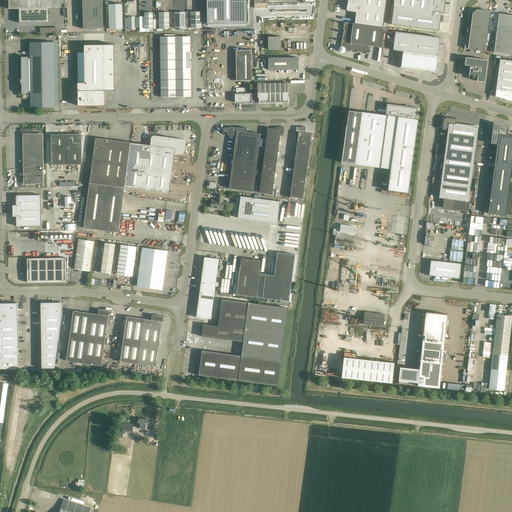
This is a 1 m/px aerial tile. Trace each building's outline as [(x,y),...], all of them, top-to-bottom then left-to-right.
[(59,8),(58,0),(8,0),(9,9),(19,9),(49,8),(59,8)] [(81,0),(82,2),(82,8),(102,8),(101,0),(81,0)] [(206,0),(207,24),(248,24),(247,0),(206,0)] [(354,24),(383,27),(386,0),(348,0),(347,11),(356,12),(354,24)] [(441,12),(443,13),(444,0),(394,0),(393,6),(441,12)] [(109,29),(123,29),(122,4),(108,4),(109,29)] [(441,12),(393,6),(391,25),(439,31),(441,12)] [(49,22),(49,8),(19,9),(19,23),(49,22)] [(102,8),(82,8),(83,29),(102,29),(102,8)] [(472,13),(471,24),(468,49),(485,51),(488,26),(490,11),(477,10),(472,13)] [(144,13),(145,29),(153,29),(153,12),(144,13)] [(159,12),(159,29),(169,28),(169,12),(159,12)] [(185,28),(185,12),(175,12),(175,28),(185,28)] [(191,12),(191,28),(201,28),(201,12),(191,12)] [(511,54),(511,40),(507,39),(510,15),(499,14),(494,52),(511,54)] [(340,49),(339,50),(340,51),(341,52),(342,52),(344,52),(344,51),(344,50),(369,54),(370,46),(380,47),(383,27),(354,24),(350,23),(345,22),(342,47),(340,48),(340,49)] [(395,31),(393,50),(403,51),(426,55),(424,70),(430,71),(430,72),(434,72),(435,72),(435,71),(437,57),(439,42),(440,42),(440,38),(440,37),(422,35),(395,31)] [(161,97),(176,97),(175,37),(160,37),(161,97)] [(191,97),(191,92),(190,37),(175,37),(176,97),(191,97)] [(268,37),(268,49),(281,49),(281,37),(268,37)] [(28,57),(22,57),(22,93),(29,93),(29,91),(30,91),(31,107),(54,107),(58,107),(58,75),(58,42),(54,42),(30,43),(30,59),(28,59),(28,57)] [(84,83),(78,83),(78,90),(78,106),(85,106),(95,105),(95,104),(102,104),(104,102),(104,98),(105,98),(105,90),(115,90),(114,44),(104,45),(84,45),(84,52),(84,83)] [(251,50),(236,50),(236,81),(251,80),(251,50)] [(401,67),(401,68),(406,69),(406,68),(412,69),(418,70),(424,70),(426,55),(403,51),(401,65),(401,67)] [(487,60),(465,57),(464,65),(470,66),(469,75),(472,75),(472,77),(475,78),(475,76),(477,77),(477,81),(485,82),(487,60)] [(298,58),(268,58),(268,70),(298,70),(298,58)] [(511,60),(500,59),(495,96),(511,101),(511,60)] [(288,97),(288,83),(257,83),(258,98),(259,98),(259,103),(289,103),(289,97),(288,97)] [(243,94),(235,94),(235,103),(243,102),(244,102),(244,103),(252,103),(252,93),(244,93),(244,94),(243,94)] [(357,149),(355,164),(380,168),(390,169),(387,190),(388,190),(403,192),(408,193),(418,119),(416,119),(417,108),(408,107),(408,105),(405,105),(405,106),(387,104),(386,105),(385,113),(385,114),(387,114),(387,115),(362,112),(357,149)] [(448,130),(441,183),(439,198),(454,200),(452,210),(467,212),(470,187),(478,127),(455,124),(456,119),(446,117),(443,120),(442,129),(448,130)] [(491,143),(497,144),(488,213),(505,216),(511,163),(511,135),(507,135),(508,127),(500,124),(493,122),(493,125),(491,143)] [(229,189),(234,189),(253,192),(261,134),(246,132),(247,128),(237,128),(230,127),(230,128),(223,128),(223,132),(228,133),(227,135),(236,137),(229,189)] [(266,139),(279,141),(280,135),(283,136),(284,127),(275,127),(275,129),(267,128),(268,128),(266,139)] [(297,143),(310,145),(311,134),(312,134),(304,133),(305,127),(296,127),(295,137),(298,138),(297,143)] [(44,184),(43,138),(43,133),(33,134),(33,129),(20,129),(21,139),(23,139),(23,184),(44,184)] [(81,134),(51,135),(51,139),(51,150),(51,165),(59,165),(82,164),(82,150),(81,139),(81,134)] [(124,188),(169,193),(174,154),(182,155),(185,153),(186,142),(184,140),(171,138),(171,139),(166,138),(166,137),(153,135),(151,137),(150,145),(130,142),(124,188)] [(119,232),(124,188),(130,142),(95,138),(83,228),(119,232)] [(278,151),(279,141),(266,139),(265,150),(278,151)] [(296,154),(308,155),(310,145),(297,143),(296,154)] [(276,162),(278,151),(265,150),(263,160),(276,162)] [(294,164),(307,166),(308,155),(296,154),(294,164)] [(275,173),(276,162),(263,160),(262,171),(275,173)] [(293,175),(306,177),(307,166),(294,164),(293,175)] [(262,171),(261,182),(273,183),(275,173),(262,171)] [(291,186),(304,188),(306,177),(293,175),(291,186)] [(272,195),(273,183),(261,182),(259,193),(272,194),(272,195)] [(290,198),(290,197),(303,198),(304,188),(291,186),(290,197),(290,198)] [(75,192),(61,192),(61,197),(69,197),(69,207),(75,207),(75,192)] [(16,216),(16,226),(41,226),(41,195),(16,195),(16,205),(13,205),(13,216),(16,216)] [(223,201),(223,196),(217,195),(216,199),(218,199),(217,201),(212,200),(211,204),(212,204),(212,208),(223,209),(224,202),(223,201)] [(280,201),(245,197),(240,196),(237,218),(277,223),(280,201)] [(335,235),(355,238),(357,226),(337,223),(335,235)] [(78,239),(75,264),(74,269),(90,271),(90,266),(94,241),(78,239)] [(105,243),(101,268),(101,273),(111,274),(115,244),(105,243)] [(121,245),(117,274),(132,277),(136,247),(121,245)] [(158,272),(165,273),(168,251),(142,247),(140,267),(155,269),(155,270),(159,271),(158,272)] [(265,274),(262,297),(280,300),(280,299),(281,299),(281,300),(282,300),(289,301),(290,292),(289,292),(290,289),(291,287),(290,287),(290,286),(291,286),(295,255),(277,252),(274,275),(270,275),(265,274)] [(204,257),(203,268),(217,270),(219,259),(204,257)] [(66,258),(27,258),(27,282),(66,282),(66,258)] [(241,258),(236,294),(238,295),(246,296),(256,297),(262,297),(265,274),(259,273),(260,267),(261,260),(241,258)] [(401,261),(381,258),(380,269),(400,271),(401,261)] [(459,279),(461,264),(431,261),(429,275),(459,279)] [(155,269),(140,267),(137,286),(162,290),(165,273),(158,272),(159,271),(155,270),(155,269)] [(217,270),(203,268),(201,278),(216,280),(217,270)] [(349,271),(329,268),(325,298),(345,300),(349,271)] [(201,278),(200,288),(215,290),(216,280),(201,278)] [(215,290),(200,288),(199,297),(214,299),(214,295),(216,295),(217,291),(215,290)] [(197,307),(212,309),(214,299),(199,297),(197,307)] [(201,336),(243,342),(248,302),(221,299),(218,326),(203,324),(201,336)] [(198,375),(278,386),(288,308),(248,302),(243,342),(241,356),(202,350),(198,375)] [(0,303),(0,314),(18,314),(18,303),(0,303)] [(212,309),(197,307),(196,317),(211,319),(212,309)] [(99,309),(98,314),(73,311),(66,361),(101,366),(108,316),(109,316),(110,311),(99,309)] [(364,312),(363,324),(383,326),(384,314),(364,312)] [(399,370),(398,384),(417,386),(439,388),(446,327),(447,319),(447,314),(425,312),(419,369),(413,368),(413,372),(399,370)] [(0,314),(0,324),(18,324),(18,314),(0,314)] [(492,354),(489,389),(504,391),(507,356),(511,316),(497,314),(492,354)] [(41,315),(41,324),(61,324),(62,315),(55,315),(48,315),(41,315)] [(151,320),(127,316),(120,361),(155,366),(162,322),(163,322),(163,317),(152,315),(151,320)] [(18,324),(0,324),(0,333),(18,333),(18,324)] [(61,324),(41,324),(42,333),(60,333),(61,324)] [(18,333),(0,333),(0,342),(18,342),(18,333)] [(42,333),(42,342),(58,341),(60,333),(42,333)] [(58,341),(42,342),(42,350),(57,350),(58,341)] [(0,351),(19,351),(18,342),(0,342),(0,351)] [(42,350),(42,359),(56,359),(57,350),(42,350)] [(0,360),(19,360),(19,351),(0,351),(0,360)] [(341,377),(343,377),(392,383),(394,363),(344,357),(341,377)] [(55,368),(56,359),(42,359),(42,368),(55,368)] [(0,369),(19,369),(19,360),(0,360),(0,369)] [(138,418),(138,423),(138,427),(142,428),(142,425),(148,426),(149,419),(138,418)] [(121,428),(121,432),(123,432),(125,432),(132,433),(132,429),(133,424),(122,423),(121,428)] [(89,511),(91,508),(68,501),(63,499),(59,511),(89,511)]
